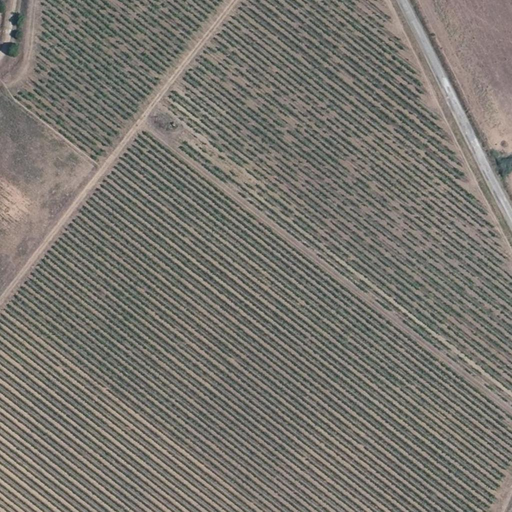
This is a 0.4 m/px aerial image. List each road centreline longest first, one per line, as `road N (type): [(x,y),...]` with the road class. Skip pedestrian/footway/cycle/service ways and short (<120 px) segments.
road 1 (track): [(236,0),(0,303)]
road 2 (unclassified): [(400,0),(511,219)]
